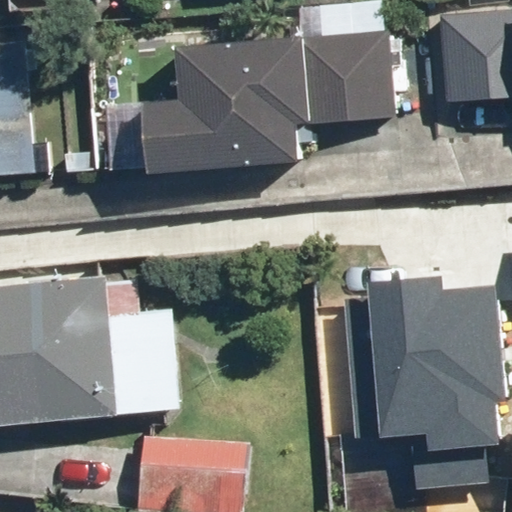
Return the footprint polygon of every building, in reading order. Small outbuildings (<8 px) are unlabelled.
[(511,94),(511,8),(443,15),(450,100),(511,94)] [(152,99),(158,172),(312,160),(309,123),(400,116),(393,27),(189,43),(193,96),(152,99)] [(0,173),(41,170),(30,38),(0,40),(0,173)] [(357,298),(370,435),(417,431),(422,481),(499,474),(496,439),(511,437),(511,329),(508,282),(456,287),(455,272),(379,278),(381,295),(357,298)] [(0,425),(180,408),(171,309),(110,315),(106,274),(0,284),(0,425)] [(144,438),(140,510),(178,511),(243,511),(248,445),(144,438)]
